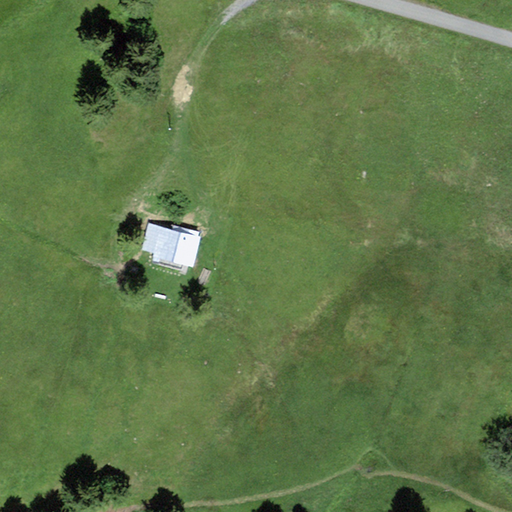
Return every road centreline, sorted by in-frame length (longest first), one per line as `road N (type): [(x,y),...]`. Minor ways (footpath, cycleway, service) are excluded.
road 1 (track): [(140,190),(171,80),(213,24),(245,0)]
road 2 (track): [(368,0),(511,40)]
